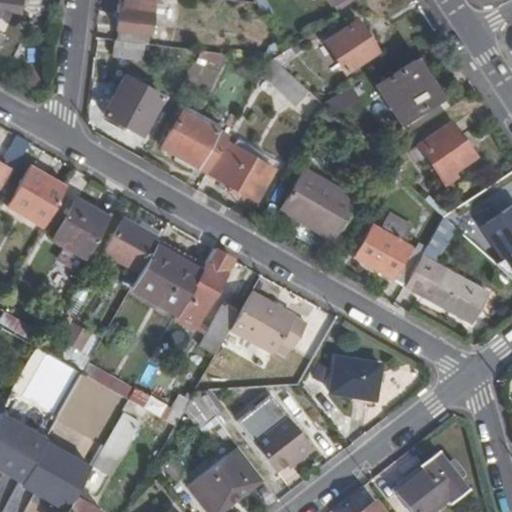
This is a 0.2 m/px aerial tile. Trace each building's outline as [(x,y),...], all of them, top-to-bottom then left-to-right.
[(36,5),(37,0),(0,0),(0,41),(2,37),(0,35),(0,9),(4,1),(36,5)] [(120,0),(117,30),(150,34),(154,3),(142,2),(142,0),(120,0)] [(377,55),(358,23),(325,43),(346,75),(377,55)] [(146,60),(148,43),(116,40),(114,57),(146,60)] [(293,108),(308,93),(272,58),(261,77),(293,108)] [(437,99),(412,61),(377,84),(402,122),(437,99)] [(162,99),(125,78),(114,98),(150,118),(162,99)] [(114,98),(104,116),(140,136),(150,118),(114,98)] [(160,148),(208,174),(219,153),(228,137),(183,112),(172,133),(169,132),(160,148)] [(471,154),(450,122),(416,143),(443,183),(454,176),(450,168),(471,154)] [(0,182),(5,173),(9,175),(27,143),(14,136),(0,160),(0,182)] [(233,152),(271,172),(277,161),(238,142),(233,152)] [(271,172),(233,152),(229,158),(219,153),(208,174),(256,199),(271,172)] [(65,185),(28,165),(5,206),(41,227),(65,185)] [(353,199),(302,169),(279,209),(330,238),(353,199)] [(50,239),(85,259),(107,219),(72,199),(50,239)] [(511,203),(480,225),(503,259),(494,265),(511,279),(511,203)] [(103,253),(137,272),(151,248),(156,239),(121,220),(103,253)] [(354,256),(403,284),(419,256),(424,248),(414,242),(411,248),(399,241),(405,231),(391,223),(385,233),(372,226),(354,256)] [(198,273),(151,248),(137,272),(129,287),(175,313),(184,297),(198,273)] [(202,308),(230,258),(213,248),(198,273),(184,297),(202,308)] [(485,292),(419,256),(403,284),(402,285),(469,322),(485,292)] [(305,324),(249,292),(237,314),(227,330),(284,363),(305,324)] [(197,347),(213,355),(227,330),(237,314),(221,305),(197,347)] [(72,347),(85,354),(95,335),(82,328),(72,347)] [(379,363),(334,355),(328,391),(374,399),(379,363)] [(196,424),(210,414),(192,391),(187,400),(183,407),(196,424)] [(224,409),(210,391),(192,391),(210,414),(213,418),(224,409)] [(177,395),(162,421),(172,426),(183,407),(187,400),(177,395)] [(135,418),(141,408),(128,401),(91,464),(106,472),(136,419),(135,418)] [(45,437),(0,410),(0,473),(17,484),(43,440),(45,437)] [(285,462),(305,447),(283,419),(250,444),(272,472),(285,462)] [(87,466),(43,440),(17,484),(61,510),(69,496),(87,466)] [(305,447),(285,462),(289,467),(308,451),(305,447)] [(203,511),(222,511),(262,482),(238,451),(187,490),(203,511)] [(425,473),(394,496),(406,511),(428,511),(442,501),(448,507),(466,493),(458,483),(464,479),(451,461),(444,466),(436,456),(421,468),(425,473)] [(97,511),(69,496),(61,510),(59,511),(97,511)]
